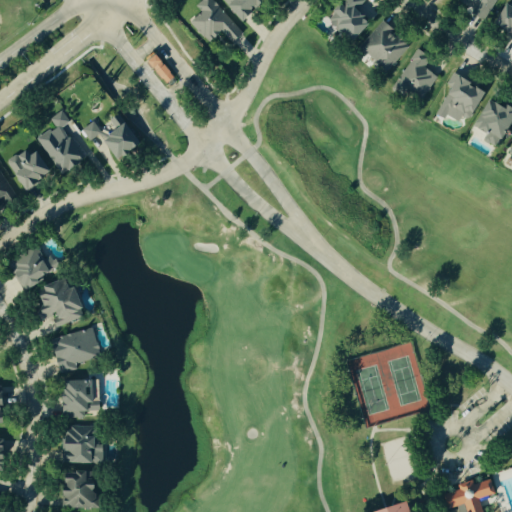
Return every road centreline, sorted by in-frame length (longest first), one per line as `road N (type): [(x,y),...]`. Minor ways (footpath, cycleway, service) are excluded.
road 1 (residential): [(0,246),(82,197),(139,185),(203,148),(229,125),(271,44),(309,0)]
road 2 (residential): [(511,386),(407,319),(308,236)]
road 3 (residential): [(145,76),(203,148),(308,236)]
road 4 (residential): [(27,511),(35,402),(28,362),(0,306)]
road 5 (residential): [(308,236),(200,89)]
road 6 (residential): [(511,75),(440,30),(409,0)]
